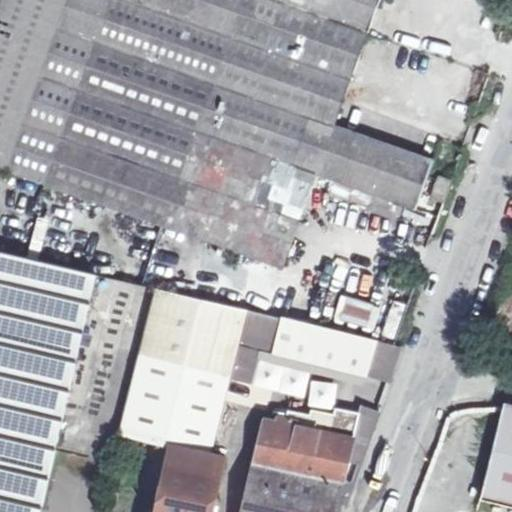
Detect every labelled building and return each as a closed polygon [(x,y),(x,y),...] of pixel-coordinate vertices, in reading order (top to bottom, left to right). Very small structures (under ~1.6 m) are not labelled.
[(315,172),(415,208),(431,162),(331,125),(376,0),(0,0),(0,165),(161,224),(281,267),(315,172)] [(429,197),(443,202),(451,180),(437,175),(429,197)] [(37,511),(94,276),(0,254),(0,511),(37,511)] [(159,291),(276,319),(279,304),(161,277),(159,291)] [(287,321),(276,319),(159,291),(151,290),(135,354),(228,377),(237,342),(280,352),(287,321)] [(280,352),(366,375),(374,341),(335,332),(287,321),(280,352)] [(374,341),(366,375),(384,380),(394,346),(391,346),(374,341)] [(155,511),(211,511),(224,459),(208,455),(228,377),(135,354),(114,436),(169,450),(155,511)] [(484,498),(511,504),(511,402),(507,401),(484,498)] [(335,511),(359,416),(334,410),(332,416),(309,410),(304,430),(266,421),(242,511),(335,511)]
